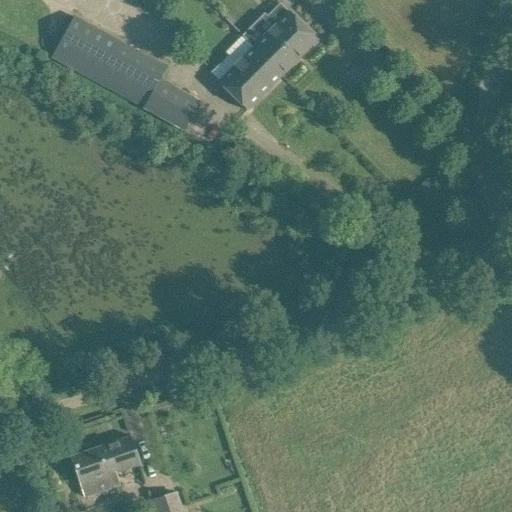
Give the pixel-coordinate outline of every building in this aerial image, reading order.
[(245,112),(317,40),(289,12),(217,84),(245,112)] [(166,67),(74,17),(51,58),(184,130),(199,102),(159,80),(166,67)] [(205,49),(217,60),(242,33),(230,22),(205,49)] [(71,456),(85,497),(119,485),(115,473),(140,465),(130,436),(71,456)] [(156,511),(181,511),(176,493),(153,501),(156,511)]
